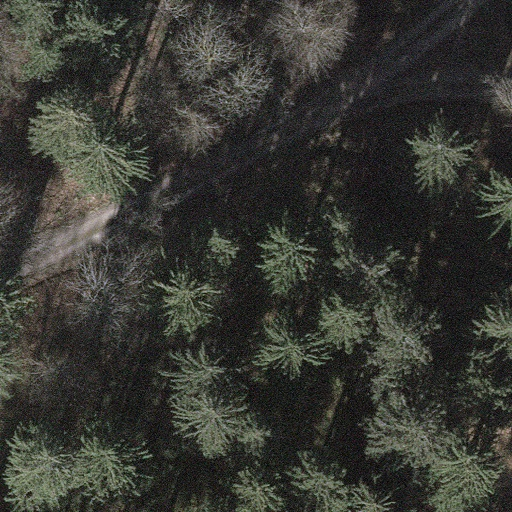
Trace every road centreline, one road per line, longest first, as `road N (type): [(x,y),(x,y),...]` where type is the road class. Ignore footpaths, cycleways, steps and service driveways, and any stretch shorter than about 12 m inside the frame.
road 1 (track): [(0,266),(347,102),(457,0)]
road 2 (track): [(511,98),(347,102)]
